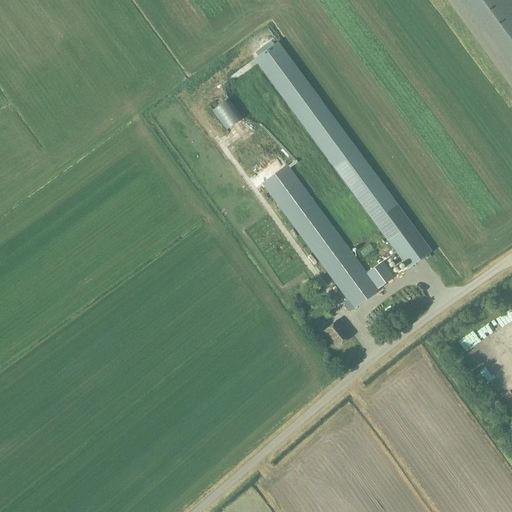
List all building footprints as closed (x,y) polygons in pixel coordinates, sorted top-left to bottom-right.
[(511,0),(448,0),(511,87),(511,0)] [(273,44),(257,56),(254,59),(241,67),(249,78),(260,93),(266,101),(309,161),(371,247),(382,263),(396,252),(408,269),(431,252),(423,240),(406,218),(342,130),(277,42),(273,44)] [(194,102),(255,188),(268,205),(335,298),(341,293),(347,301),(343,304),(349,312),(379,291),(378,290),(379,289),(393,278),(382,263),(372,270),(293,160),(231,75),(200,98),(194,102)] [(269,273),(274,284),(282,281),(277,270),(269,273)] [(336,321),(323,331),(337,347),(349,337),(336,321)] [(466,331),(457,334),(462,347),(471,344),(466,331)] [(481,372),(485,378),(503,366),(500,361),(481,372)]
